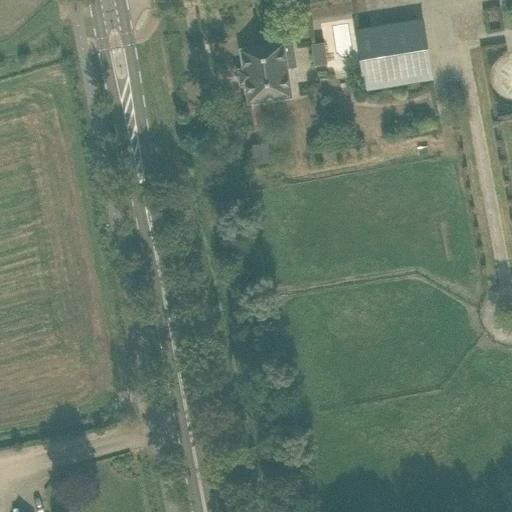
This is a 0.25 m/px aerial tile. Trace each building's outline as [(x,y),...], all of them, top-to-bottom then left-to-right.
[(431,80),(422,21),(357,32),(366,90),(431,80)] [(313,67),(326,65),(323,43),(311,45),(313,67)] [(290,97),(282,45),(242,51),(249,103),(290,97)] [(495,102),(511,102),(511,53),(494,54),(495,102)] [(247,163),(270,162),(270,145),(246,145),(247,163)]
